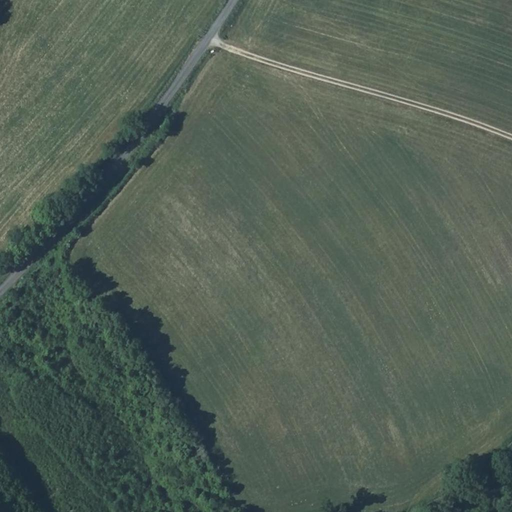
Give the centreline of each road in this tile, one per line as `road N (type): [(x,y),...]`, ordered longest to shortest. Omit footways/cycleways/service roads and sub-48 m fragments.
road 1 (unclassified): [(235,0),(115,167),(0,292)]
road 2 (track): [(209,38),(511,140)]
road 3 (track): [(414,511),(511,439)]
